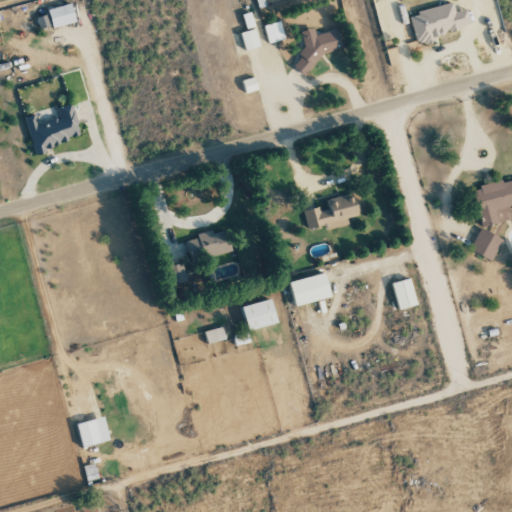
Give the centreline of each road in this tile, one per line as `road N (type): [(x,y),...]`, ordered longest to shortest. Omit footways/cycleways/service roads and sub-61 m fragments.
road 1 (residential): [(511,71),(0,212)]
road 2 (residential): [(361,0),(468,387)]
